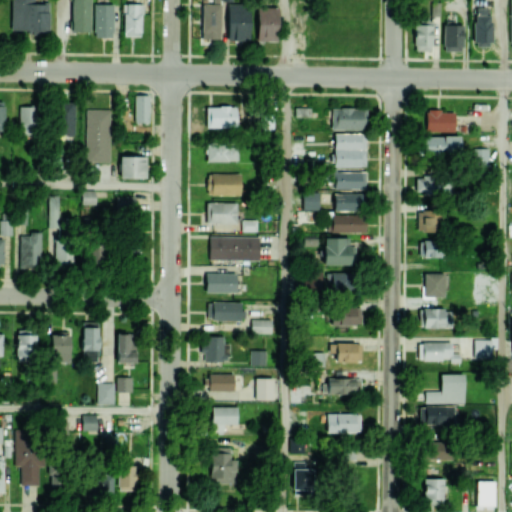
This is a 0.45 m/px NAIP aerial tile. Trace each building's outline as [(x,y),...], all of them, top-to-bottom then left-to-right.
[(33,30),(33,35),(47,35),(47,30),(49,30),(50,1),(35,1),(35,0),(12,0),(12,30),(33,30)] [(72,0),(90,0),(90,31),(72,31),(72,0)] [(112,31),(112,37),(95,36),(95,31),(94,31),(94,3),(97,3),(97,0),(111,0),(111,4),(114,4),(114,31),(112,31)] [(201,4),(201,39),(226,39),(226,10),(221,10),(221,1),(227,1),(226,0),(212,0),(213,4),(201,4)] [(126,13),(126,3),(144,3),(143,13),(142,13),(141,34),(124,34),(124,13),(126,13)] [(226,40),(248,40),(249,3),(227,3),(226,40)] [(255,41),(277,41),(277,7),(256,6),(255,41)] [(490,46),(490,7),(473,7),(473,46),(490,46)] [(442,50),(462,51),(463,25),(455,24),(455,15),(443,14),(442,50)] [(432,51),(432,25),(414,25),(413,50),(432,51)] [(134,122),(149,122),(148,94),(134,94),(134,122)] [(74,133),(74,102),(58,102),(59,133),(74,133)] [(234,127),(235,106),(215,105),(214,127),(234,127)] [(19,135),(35,135),(35,106),(19,106),(19,135)] [(330,129),(366,129),(366,107),(330,108),(330,129)] [(109,109),(85,109),(84,161),(109,162),(109,109)] [(453,131),(454,111),(425,110),(424,131),(453,131)] [(332,165),(364,166),(365,133),(332,132),(332,165)] [(458,135),(421,136),(421,155),(459,154),(458,135)] [(236,161),(236,144),(205,145),(205,161),(236,161)] [(487,148),(473,147),(473,165),(487,165),(487,148)] [(145,177),(145,155),(118,156),(118,178),(145,177)] [(365,188),(365,170),(330,170),(330,188),(365,188)] [(240,173),(206,173),(206,194),(239,195),(240,173)] [(415,193),(451,194),(451,176),(415,175),(415,193)] [(94,203),(94,190),(81,191),(81,204),(94,203)] [(319,209),(318,191),(301,192),(302,209),(319,209)] [(360,192),(333,193),(333,210),(360,210),(360,192)] [(134,196),(115,196),(115,211),(134,211),(134,196)] [(235,202),(205,202),(205,223),(235,223),(235,202)] [(57,227),(57,203),(48,203),(48,227),(57,227)] [(416,231),(431,231),(432,227),(440,227),(441,210),(416,210),(416,231)] [(0,234),(11,234),(10,213),(0,212),(0,234)] [(363,214),(329,214),(329,231),(363,232),(363,214)] [(40,232),(29,231),(29,235),(19,235),(18,267),(39,268),(40,232)] [(208,259),(258,260),(258,236),(208,236),(208,259)] [(348,264),(348,245),(342,245),(342,237),(322,237),(323,264),(348,264)] [(52,239),(53,268),(71,267),(71,239),(52,239)] [(441,256),(440,240),(419,240),(419,256),(441,256)] [(235,273),(205,272),(204,292),(235,292),(235,273)] [(329,293),(354,294),(355,272),(330,272),(329,293)] [(444,272),(423,273),(423,297),(444,296),(444,272)] [(303,273),(303,292),(321,293),(321,273),(303,273)] [(239,320),(240,302),(207,301),(206,319),(239,320)] [(356,322),(361,323),(361,308),(334,307),(334,328),(355,328),(356,322)] [(442,327),(443,308),(418,308),(418,327),(442,327)] [(443,311),(444,327),(451,327),(450,311),(443,311)] [(270,319),(250,318),(250,333),(270,333),(270,319)] [(81,357),(98,357),(97,321),(81,322),(81,357)] [(15,360),(33,360),(34,330),(16,330),(15,360)] [(134,362),(135,333),(116,333),(115,362),(134,362)] [(70,363),(70,334),(49,334),(49,362),(70,363)] [(222,335),(202,336),(202,361),(229,361),(228,343),(222,343),(222,335)] [(472,359),(490,358),(490,336),(472,337),(472,359)] [(459,362),(458,353),(450,353),(450,341),(417,342),(417,360),(448,359),(448,362),(459,362)] [(354,342),(331,343),(332,362),(355,361),(354,342)] [(248,365),(265,365),(265,349),(249,349),(248,365)] [(232,373),(207,374),(208,391),(233,390),(232,373)] [(463,403),(463,374),(439,374),(439,391),(423,390),(423,402),(463,403)] [(131,377),(115,376),(115,391),(131,392),(131,377)] [(272,399),(272,377),(254,377),(254,399),(272,399)] [(360,378),(321,377),(320,393),(359,394),(360,378)] [(96,403),(113,404),(113,382),(96,382),(96,403)] [(453,405),(418,405),(418,423),(453,424),(453,405)] [(236,406),(211,406),(211,431),(223,431),(223,424),(236,423),(236,406)] [(325,413),(325,432),(359,432),(359,413),(325,413)] [(96,414),(81,414),(81,430),(96,430),(96,414)] [(39,485),(39,429),(14,429),(13,466),(19,466),(19,485),(39,485)] [(430,459),(449,458),(448,442),(429,442),(430,459)] [(229,447),(210,447),(210,483),(235,484),(235,459),(229,459),(229,447)] [(291,489),(312,489),(313,467),(303,467),(304,461),(292,461),(291,489)] [(49,464),(49,487),(63,487),(63,464),(49,464)] [(117,465),(116,489),(135,490),(135,466),(117,465)] [(112,495),(111,473),(97,474),(98,485),(96,485),(97,496),(112,495)] [(442,502),(443,478),(423,477),(423,501),(442,502)] [(493,505),(493,480),(476,480),(475,505),(493,505)]
